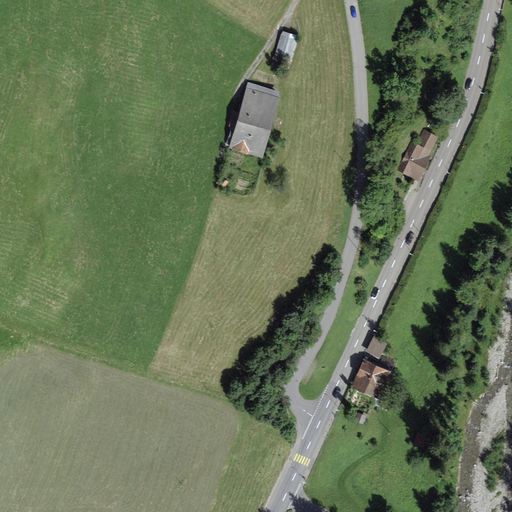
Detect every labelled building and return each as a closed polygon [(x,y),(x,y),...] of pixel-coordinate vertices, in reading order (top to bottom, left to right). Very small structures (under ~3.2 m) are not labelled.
[(292,66),(300,36),(283,31),(274,61),(292,66)] [(239,113),(234,112),(229,126),(235,128),(229,149),(264,159),(283,93),(248,83),(239,113)] [(431,156),(440,138),(424,130),(417,144),(411,141),(399,165),(399,171),(421,182),(433,158),(431,156)] [(383,357),(389,344),(375,337),(366,353),(381,360),(383,357)] [(383,357),(381,360),(380,362),(371,358),(369,362),(365,360),(352,388),(383,401),(395,373),(391,372),(396,363),(383,357)] [(365,425),(368,416),(359,413),(356,422),(365,425)] [(415,446),(426,448),(429,435),(418,433),(415,446)]
